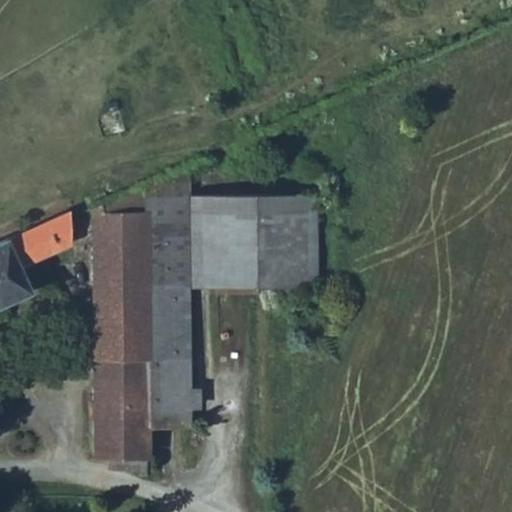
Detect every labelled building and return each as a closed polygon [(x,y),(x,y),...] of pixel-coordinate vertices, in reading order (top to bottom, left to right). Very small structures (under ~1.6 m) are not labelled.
[(183,161),(141,179),(141,225),(183,225),(183,192),(183,161)] [(141,179),(89,201),(88,307),(140,309),(141,225),(141,179)] [(140,309),(88,307),(86,453),(139,455),(140,421),(182,422),(183,282),(238,283),(238,192),(183,192),(183,225),(141,225),(140,309)] [(238,192),(238,283),(309,284),(311,193),(238,192)] [(63,209),(0,237),(0,242),(11,266),(41,252),(64,242),(63,209)] [(0,242),(0,300),(22,290),(11,266),(0,242)] [(0,352),(12,378),(30,370),(18,343),(0,352)]
